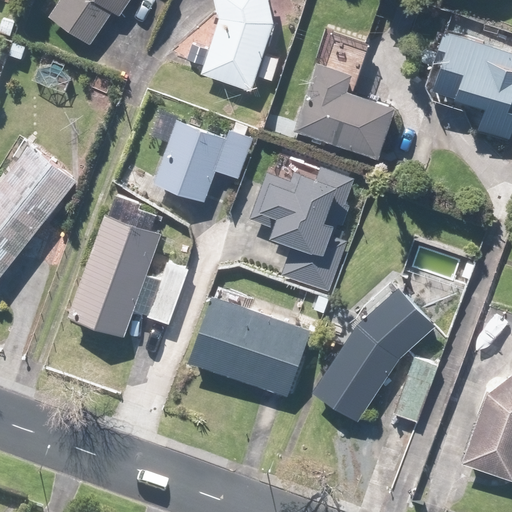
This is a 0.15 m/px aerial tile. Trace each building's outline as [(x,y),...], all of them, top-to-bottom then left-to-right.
[(55,0),(45,16),(89,44),(109,12),(116,17),(126,0),(55,0)] [(249,89),(254,75),(269,80),(276,60),(261,55),(270,29),(263,0),(211,0),(216,22),(199,71),(249,89)] [(511,54),(439,30),(429,59),(433,61),(425,86),(479,105),(472,125),(508,137),(511,125),(511,54)] [(329,32),(319,67),(311,65),(292,131),(376,155),(391,102),(349,90),(353,77),(356,78),(367,43),(329,32)] [(68,73),(37,61),(28,83),(59,95),(68,73)] [(234,122),(230,130),(224,127),(219,137),(176,120),(151,183),(202,203),(215,170),(235,178),(251,138),(243,135),(246,127),(234,122)] [(0,174),(0,272),(73,179),(26,142),(0,174)] [(351,176),(322,166),(318,177),(300,171),(304,160),(291,155),(284,176),(268,171),(252,220),(268,225),(265,232),(290,240),(279,271),(329,288),(340,254),(320,248),(329,223),(320,220),(331,186),(346,191),(351,176)] [(113,192),(106,212),(103,211),(66,314),(122,334),(159,231),(149,227),(153,214),(135,207),(137,201),(113,192)] [(187,270),(164,261),(145,315),(167,323),(187,270)] [(394,363),(433,322),(391,283),(356,322),(310,394),(353,421),(394,363)] [(209,294),(186,356),(285,392),(307,330),(209,294)] [(391,411),(416,421),(437,365),(412,356),(391,411)] [(511,478),(511,474),(511,367),(482,390),(459,461),(511,478)]
